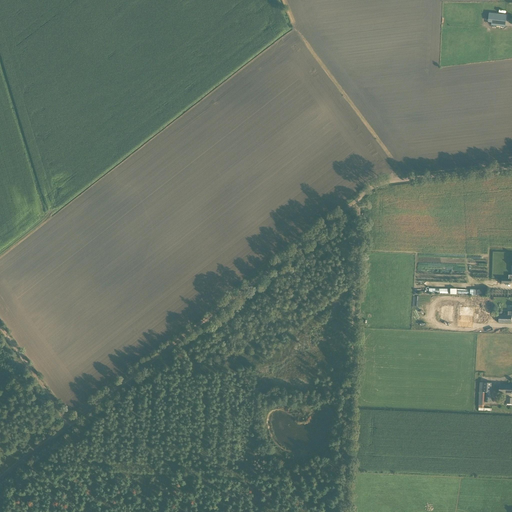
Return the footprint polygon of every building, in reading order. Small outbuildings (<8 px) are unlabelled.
[(489,14),(488,22),(491,23),(491,26),(505,28),(507,16),(489,14)] [(441,301),(440,321),(452,322),(453,301),(441,301)] [(471,327),(472,307),(455,307),(455,324),(458,325),(458,327),(471,327)] [(498,315),(498,323),(511,323),(511,318),(511,317),(511,312),(508,312),(508,315),(498,315)] [(478,410),(492,411),(492,409),(484,408),(484,392),(486,392),(485,402),(490,402),(491,393),(492,383),(480,382),(478,410)] [(499,394),(506,395),(511,395),(511,393),(511,386),(511,385),(499,384),(499,394)]
